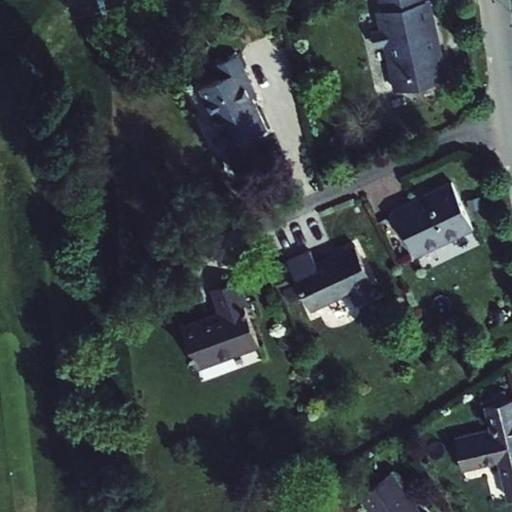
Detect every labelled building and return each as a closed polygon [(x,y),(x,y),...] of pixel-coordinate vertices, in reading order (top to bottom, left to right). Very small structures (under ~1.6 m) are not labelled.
[(396,84),(449,72),(432,0),(383,0),(384,4),(379,5),(383,23),(373,26),(377,40),(386,38),(396,84)] [(239,49),(217,59),(223,73),(201,83),(228,141),(224,142),(236,169),(259,158),(248,133),(250,132),(267,124),(253,92),(257,90),(245,62),(239,49)] [(262,157),(250,132),(248,133),(259,158),(262,157)] [(397,207),(390,210),(401,231),(406,228),(417,251),(475,223),(453,178),(396,205),(397,207)] [(379,289),(356,240),(318,258),(311,244),(288,256),(312,306),(352,286),(358,299),(379,289)] [(221,306),(183,321),(199,362),(260,339),(245,300),(248,299),(239,274),(212,284),(221,306)] [(492,425),(455,434),(462,464),(499,456),(507,494),(511,493),(511,394),(486,400),(492,425)] [(412,496),(391,467),(358,491),(371,509),(372,507),(376,511),(428,511),(425,508),(419,511),(415,511),(407,500),(412,496)]
